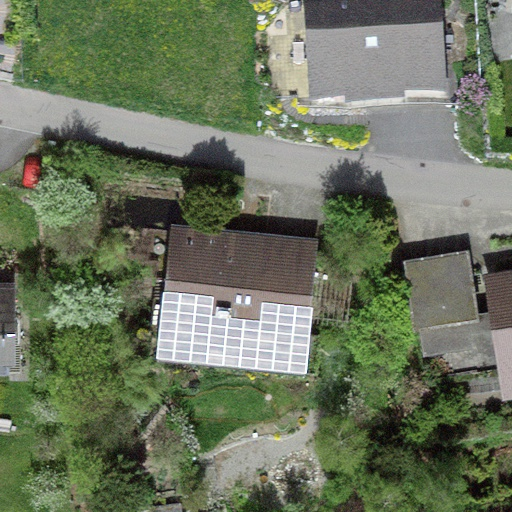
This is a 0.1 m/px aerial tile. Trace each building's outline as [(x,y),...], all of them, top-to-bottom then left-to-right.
[(444,1),(303,8),(308,113),(449,106),(444,1)] [(327,254),(175,235),(155,370),(313,388),(327,254)] [(470,260),(408,270),(419,343),(482,333),(470,260)] [(511,280),(487,284),(505,412),(511,410),(511,280)] [(17,288),(0,288),(0,368),(17,369),(17,288)]
